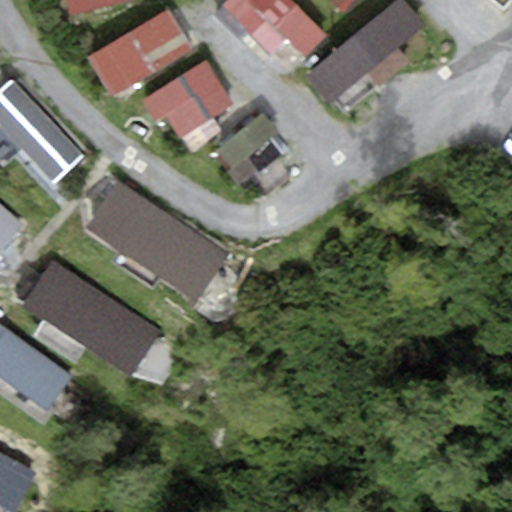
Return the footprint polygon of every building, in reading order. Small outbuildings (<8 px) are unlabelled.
[(142,0),(58,0),(65,27),(145,8),(142,0)] [(276,0),(257,0),(234,20),(280,73),(314,44),(276,0)] [(318,0),(340,21),(361,0),(318,0)] [(401,9),(308,87),(333,117),(426,40),(401,9)] [(170,11),(92,57),(114,95),(192,49),(170,11)] [(208,60),(156,91),(182,134),(235,103),(208,60)] [(86,153),(12,79),(0,90),(0,126),(55,183),(86,153)] [(264,113),(219,148),(245,181),(290,146),(264,113)] [(227,253),(118,183),(88,231),(197,300),(227,253)] [(0,257),(26,228),(0,204),(0,257)] [(160,329),(51,259),(22,303),(131,373),(160,329)] [(71,373),(3,324),(0,327),(0,379),(44,411),(71,373)] [(36,471),(0,454),(0,502),(17,511),(36,471)]
